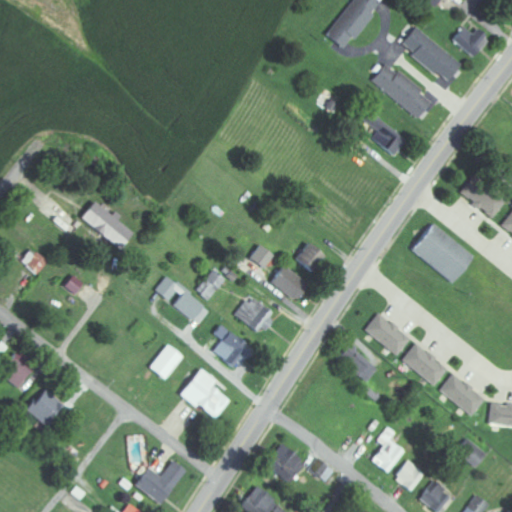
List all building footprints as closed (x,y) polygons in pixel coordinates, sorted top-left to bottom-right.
[(352,0),(325,37),(345,50),(380,2),(376,0),(352,0)] [(476,30),(472,34),(463,26),(451,40),(472,58),(487,39),(476,30)] [(461,64),(415,27),(400,45),(446,82),(461,64)] [(384,64),(370,83),(418,118),(432,99),(384,64)] [(376,131),(370,141),(393,155),(405,136),(368,113),(362,122),(376,131)] [(475,205),(492,219),(505,203),(489,189),(475,205)] [(132,234),(92,202),(78,218),(118,251),(132,234)] [(511,235),(511,211),(500,227),(511,235)] [(473,257),(432,223),(410,250),(451,283),(473,257)] [(324,257),(308,244),(295,260),(310,273),(324,257)] [(273,256),(259,246),(249,260),(263,270),(273,256)] [(37,276),(49,265),(35,249),(22,260),(37,276)] [(269,285),(296,302),(307,284),(281,267),(269,285)] [(207,301),(224,281),(212,271),(195,291),(207,301)] [(74,295),(81,283),(70,276),(63,288),(74,295)] [(172,306),(197,326),(209,311),(167,276),(154,291),(168,302),(174,294),(179,298),(172,306)] [(273,313),(247,297),(234,319),(261,335),(273,313)] [(398,356),(410,338),(376,314),(364,332),(398,356)] [(249,348),(218,325),(212,335),(220,341),(211,354),(234,370),(249,348)] [(0,340),(0,355),(8,347),(0,340)] [(164,381),(181,357),(165,345),(148,370),(164,381)] [(375,370),(349,345),(337,358),(364,383),(375,370)] [(448,367),(413,345),(401,363),(436,385),(448,367)] [(20,367),(24,360),(14,354),(0,374),(0,375),(19,389),(29,373),(20,367)] [(178,394),(212,420),(226,401),(208,387),(213,381),(198,369),(178,394)] [(452,374),(439,391),(471,417),(485,400),(452,374)] [(47,429),(64,411),(44,392),(26,410),(47,429)] [(488,425),(511,428),(511,405),(506,405),(506,406),(491,404),(488,425)] [(394,433),(386,427),(376,442),(381,445),(370,463),(387,474),(402,451),(388,442),(394,433)] [(455,454),(475,468),(485,453),(465,439),(455,454)] [(269,460),(293,478),(303,464),(279,447),(269,460)] [(70,466),(77,458),(67,449),(59,458),(70,466)] [(145,468),(132,487),(161,506),(183,470),(169,461),(160,477),(145,468)] [(409,493),(424,476),(408,462),(393,479),(409,493)] [(420,502),(433,511),(438,511),(450,496),(433,484),(420,502)] [(268,511),(275,502),(252,488),(242,505),(252,511),(268,511)] [(462,511),(482,511),(488,505),(476,496),(462,511)]
